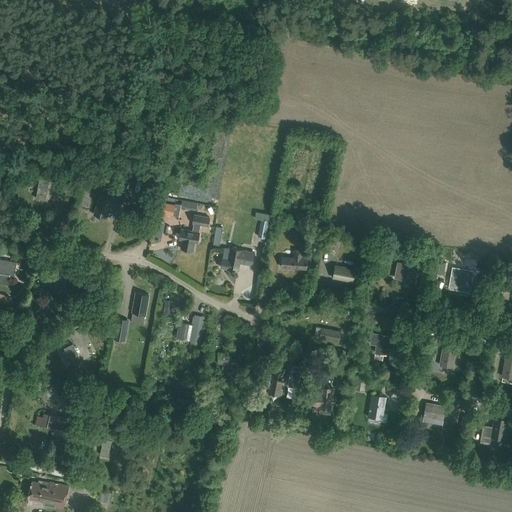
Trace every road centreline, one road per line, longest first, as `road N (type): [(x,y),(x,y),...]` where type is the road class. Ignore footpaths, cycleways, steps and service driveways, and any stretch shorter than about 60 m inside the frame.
road 1 (unclassified): [(476,329),(322,299),(248,316),(152,266),(0,235)]
road 2 (track): [(0,418),(22,345),(78,300),(103,255)]
road 3 (track): [(123,257),(147,245),(170,134)]
